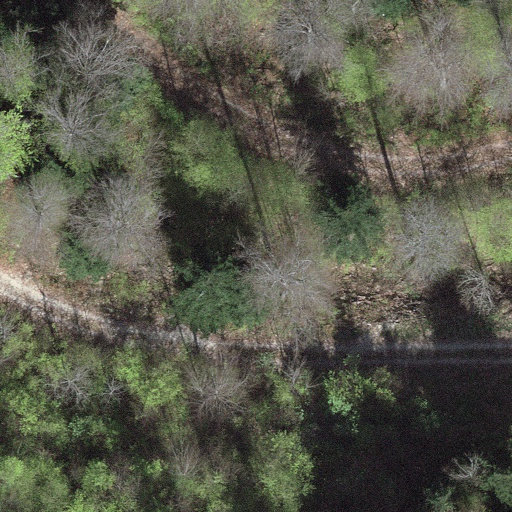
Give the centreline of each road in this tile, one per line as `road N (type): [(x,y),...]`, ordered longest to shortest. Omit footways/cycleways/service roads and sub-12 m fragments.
road 1 (track): [(511,346),(166,340),(95,328),(0,286)]
road 2 (track): [(78,0),(170,71),(304,147),(356,162),(418,162),(511,141)]
